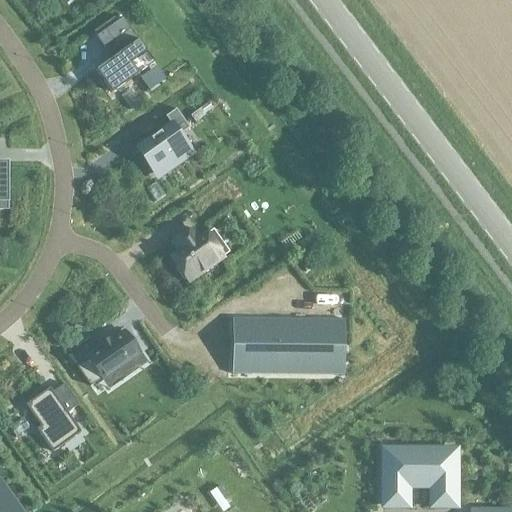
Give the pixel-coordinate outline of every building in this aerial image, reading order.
[(121,53),(95,70),(111,93),(154,64),(123,18),(97,36),(105,48),(113,42),(121,53)] [(207,102),(200,107),(203,111),(210,106),(207,102)] [(200,109),(190,116),(195,122),(205,115),(200,109)] [(171,125),(161,133),(161,132),(151,139),(151,140),(137,149),(154,173),(188,149),(179,136),(189,129),(176,110),(166,117),(171,125)] [(229,253),(213,230),(199,240),(192,230),(174,243),(180,253),(172,259),(178,268),(176,269),(184,281),(186,279),(188,282),(229,253)] [(233,319),(232,366),(336,367),(336,346),(344,346),(345,320),(288,319),(288,326),(281,326),(281,319),(233,319)] [(88,360),(77,368),(91,387),(102,379),(103,381),(115,372),(121,380),(134,371),(128,363),(141,354),(125,331),(114,339),(112,337),(97,348),(98,350),(87,358),(88,360)] [(50,388),(26,405),(41,427),(36,430),(53,453),(81,433),(67,413),(79,405),(64,385),(53,393),(50,388)] [(384,451),(384,507),(408,507),(408,487),(432,487),(432,507),(456,507),(456,451),(384,451)] [(0,511),(25,511),(0,475),(0,511)]
